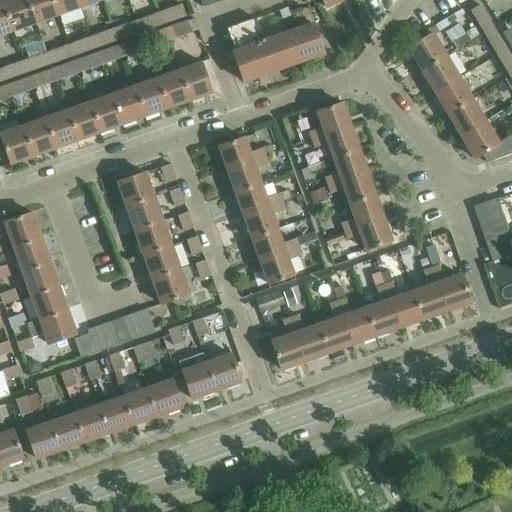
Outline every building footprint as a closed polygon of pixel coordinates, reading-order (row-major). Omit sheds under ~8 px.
[(27,0),(7,0),(3,2),(14,32),(36,24),(27,0)] [(52,0),(27,0),(36,24),(59,16),(52,0)] [(78,0),(52,0),(59,16),(81,8),(78,0)] [(103,0),(78,0),(81,8),(104,0),(103,0)] [(200,0),(203,9),(215,5),(213,0),(200,0)] [(321,0),(326,8),(342,0),(321,0)] [(3,2),(0,2),(0,37),(14,32),(3,2)] [(159,13),(163,23),(186,16),(182,5),(159,13)] [(469,12),(483,33),(483,34),(494,27),(480,5),(469,12)] [(287,6),(278,9),(281,17),(290,14),(287,6)] [(286,33),(297,65),(324,55),(313,24),(310,25),(305,10),(295,14),(300,28),(286,33)] [(163,23),(159,13),(138,20),(142,31),(163,23)] [(251,19),(271,74),(297,65),(286,33),(262,42),(254,18),(251,19)] [(271,74),(251,19),(227,28),(235,51),(232,52),(243,84),(271,74)] [(445,19),(434,26),(438,32),(449,25),(445,19)] [(142,31),(138,20),(116,28),(120,39),(142,31)] [(192,33),(188,22),(188,20),(165,28),(170,41),(192,33)] [(458,23),(444,32),(450,43),(464,34),(458,23)] [(483,34),(496,55),(506,49),(494,27),(483,34)] [(120,39),(116,28),(94,36),(98,47),(120,39)] [(170,41),(165,28),(143,36),(148,49),(170,41)] [(408,49),(421,71),(446,56),(433,34),(408,49)] [(98,47),(94,36),(71,44),(75,55),(98,47)] [(148,49),(143,36),(121,44),(126,57),(148,49)] [(75,55),(71,44),(49,52),(53,63),(75,55)] [(99,52),(103,64),(126,57),(121,44),(99,52)] [(496,55),(509,77),(511,75),(511,58),(506,49),(496,55)] [(53,63),(49,52),(27,60),(31,71),(53,63)] [(103,64),(99,52),(77,60),(81,72),(103,64)] [(421,71),(434,92),(459,77),(446,56),(421,71)] [(31,71),(27,60),(5,68),(9,79),(31,71)] [(81,72),(77,60),(55,68),(59,80),(81,72)] [(202,63),(179,71),(190,102),(213,94),(202,63)] [(0,82),(9,79),(5,68),(0,69),(0,82)] [(59,80),(55,68),(32,76),(37,88),(59,80)] [(179,71),(157,79),(168,110),(190,102),(179,71)] [(37,88),(32,76),(10,83),(15,96),(37,88)] [(434,92),(448,114),(472,99),(459,77),(434,92)] [(157,79),(134,87),(145,118),(168,110),(157,79)] [(0,101),(15,96),(10,83),(0,87),(0,101)] [(134,87),(112,95),(123,126),(145,118),(134,87)] [(112,95),(89,103),(100,134),(123,126),(112,95)] [(448,114),(461,136),(486,121),(472,99),(448,114)] [(342,102),(316,112),(322,126),(298,135),(301,143),(292,146),(292,147),(351,126),(342,102)] [(89,103),(67,110),(78,142),(100,134),(89,103)] [(67,110),(44,118),(55,150),(78,142),(67,110)] [(44,118),(22,126),(33,157),(55,150),(44,118)] [(482,154),(499,143),(486,121),(461,136),(474,159),(482,154)] [(0,139),(9,166),(33,157),(22,126),(0,134),(0,139)] [(328,143),(333,158),(359,149),(351,126),(292,147),(294,153),(308,148),(308,150),(313,149),(328,143)] [(511,134),(499,143),(482,154),(488,163),(511,154),(511,134)] [(271,145),(262,148),(250,153),(245,137),(218,146),(227,170),(275,153),(275,152),(274,153),(271,145)] [(367,172),(359,149),(333,158),(338,172),(324,177),(327,186),(367,172)] [(255,168),(268,164),(277,160),(275,153),(227,170),(235,193),(261,184),(255,168)] [(300,169),(303,178),(310,175),(309,172),(322,168),(322,169),(330,166),(328,159),(300,169)] [(177,178),(172,162),(160,166),(166,182),(177,178)] [(118,182),(126,206),(154,197),(146,172),(118,182)] [(375,194),(367,172),(327,186),(329,193),(344,188),(350,204),(375,194)] [(287,190),(279,193),(266,198),(261,184),(235,193),(244,216),(282,202),(281,201),(290,198),(287,190)] [(186,203),(180,187),(169,191),(175,207),(186,203)] [(322,188),(307,193),(311,205),(326,199),(322,188)] [(383,217),(375,194),(350,204),(355,217),(340,222),(343,231),(383,217)] [(163,220),(154,197),(126,206),(135,230),(163,220)] [(500,212),(495,198),(473,206),(478,219),(500,212)] [(284,209),(282,202),(244,216),(252,238),(278,229),(272,213),(284,209)] [(194,226),(189,210),(177,214),(183,230),(194,226)] [(304,210),(293,213),(296,222),(307,218),(304,210)] [(5,221),(14,246),(42,236),(33,211),(5,221)] [(500,212),(478,219),(483,233),(505,225),(500,212)] [(392,240),(383,217),(343,231),(346,239),(361,234),(366,249),(392,240)] [(171,244),(163,220),(135,230),(143,254),(171,244)] [(505,225),(483,233),(488,247),(510,239),(505,225)] [(315,231),(295,238),(283,243),(278,229),(252,238),(260,261),(298,247),(298,246),(318,239),(315,231)] [(344,241),(341,233),(325,239),(328,246),(344,241)] [(203,251),(197,235),(186,239),(192,255),(203,251)] [(50,260),(42,236),(14,246),(22,270),(50,260)] [(511,253),(511,245),(511,243),(510,239),(488,247),(493,260),(511,253)] [(180,268),(171,244),(143,254),(152,278),(180,268)] [(444,280),(439,265),(441,264),(434,244),(425,248),(432,267),(430,268),(446,311),(470,302),(460,274),(444,280)] [(301,255),(298,247),(260,261),(268,284),(294,275),(288,259),(301,255)] [(427,258),(419,261),(423,271),(430,268),(427,258)] [(211,274),(206,259),(195,263),(200,278),(211,274)] [(59,284),(50,260),(22,270),(31,294),(59,284)] [(0,266),(0,278),(10,276),(6,264),(0,266)] [(189,292),(180,268),(152,278),(161,302),(189,292)] [(422,319),(446,311),(430,268),(423,271),(428,285),(412,291),(422,319)] [(399,328),(422,319),(412,291),(398,296),(388,270),(380,273),(379,274),(399,328)] [(381,302),(365,308),(375,336),(399,328),(379,274),(380,273),(379,272),(371,274),(376,287),(381,302)] [(67,308),(59,284),(31,294),(39,317),(67,308)] [(333,292),(352,344),(375,336),(365,308),(351,313),(341,286),(332,289),(333,292)] [(0,293),(0,298),(2,305),(18,300),(14,288),(0,293)] [(256,300),(261,312),(284,304),(281,295),(280,292),(256,300)] [(291,292),(281,295),(284,304),(286,309),(295,306),(291,292)] [(334,319),(318,324),(328,353),(352,344),(333,292),(325,294),(334,319)] [(147,307),(135,311),(143,334),(155,330),(147,307)] [(76,332),(67,308),(39,317),(26,321),(31,336),(44,331),(48,342),(76,332)] [(135,311),(123,316),(131,338),(143,334),(135,311)] [(8,318),(12,329),(27,324),(22,313),(8,318)] [(305,361),(328,353),(318,324),(304,329),(299,315),(290,318),(305,361)] [(123,316),(111,320),(119,343),(131,338),(123,316)] [(202,317),(197,319),(191,321),(197,337),(208,333),(202,317)] [(281,370),(305,361),(290,318),(282,321),(287,335),(271,341),(281,370)] [(111,320),(99,324),(107,347),(119,343),(111,320)] [(99,324),(87,328),(96,351),(107,347),(99,324)] [(167,330),(173,346),(184,342),(178,326),(167,330)] [(77,357),(96,351),(87,328),(84,329),(85,333),(71,338),(77,357)] [(19,353),(35,348),(31,337),(15,343),(19,353)] [(0,343),(0,355),(12,351),(8,341),(0,343)] [(143,343),(132,347),(138,363),(149,360),(143,343)] [(119,351),(108,355),(118,385),(124,383),(120,370),(125,368),(119,351)] [(231,352),(207,361),(217,389),(241,380),(231,352)] [(31,360),(24,362),(28,375),(41,370),(39,363),(31,360)] [(94,360),(83,364),(92,388),(98,386),(96,378),(100,377),(94,360)] [(192,398),(217,389),(207,361),(182,370),(192,398)] [(20,376),(17,365),(0,370),(4,381),(20,376)] [(71,368),(60,372),(68,395),(74,392),(72,387),(77,385),(71,368)] [(35,380),(41,397),(53,393),(46,376),(35,380)] [(158,415),(183,406),(173,379),(148,388),(158,415)] [(133,423),(158,415),(148,388),(124,396),(133,423)] [(15,399),(21,417),(32,413),(26,395),(15,399)] [(109,432),(133,423),(124,396),(100,405),(109,432)] [(85,441),(109,432),(100,405),(75,413),(85,441)] [(61,449),(85,441),(75,413),(52,422),(61,449)] [(37,458),(61,449),(52,422),(27,431),(37,458)] [(13,430),(0,434),(0,464),(23,457),(13,430)]
